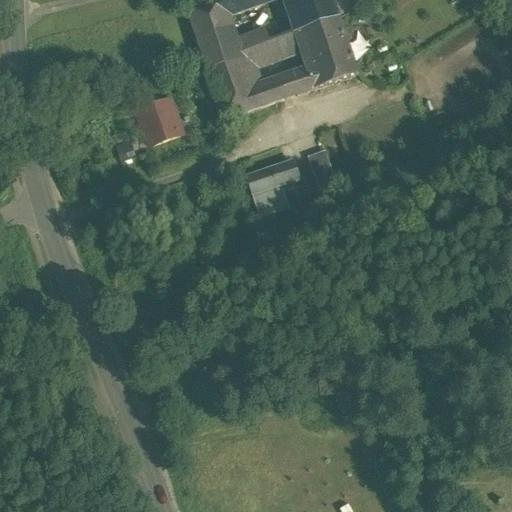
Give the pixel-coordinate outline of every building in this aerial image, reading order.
[(221,0),(216,0),(188,10),(209,74),(242,63),(240,56),(235,40),(227,15),(221,0)] [(221,0),(227,15),(270,0),(221,0)] [(332,0),(289,0),(301,34),(340,21),(332,0)] [(340,21),(301,34),(312,69),(307,71),(309,75),(314,91),(357,77),(340,21)] [(265,30),(235,40),(240,56),(270,45),(265,30)] [(270,45),(240,56),(242,63),(246,75),(296,57),(290,39),(270,45)] [(242,63),(209,74),(224,121),(258,110),(252,93),(246,75),(242,63)] [(309,75),(252,93),(258,110),(314,91),(309,75)] [(170,102),(137,114),(150,149),(182,137),(170,102)] [(343,203),(325,152),(307,159),(325,209),(343,203)] [(293,163),(245,178),(258,218),(289,208),(282,188),(300,182),(293,163)]
